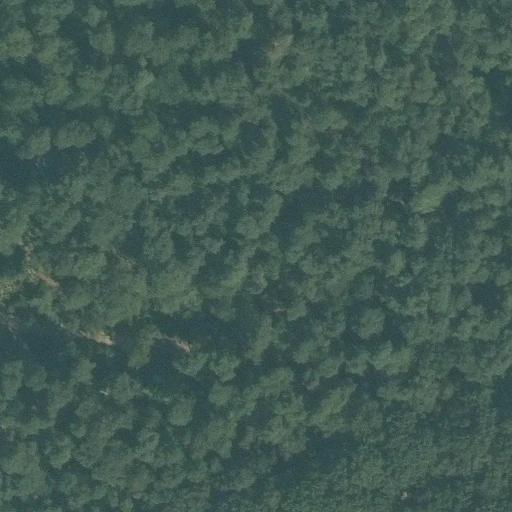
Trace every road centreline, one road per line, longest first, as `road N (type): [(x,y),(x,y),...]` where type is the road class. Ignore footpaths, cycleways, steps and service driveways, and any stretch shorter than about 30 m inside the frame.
road 1 (track): [(0,316),(196,354),(319,358)]
road 2 (track): [(155,511),(408,389)]
